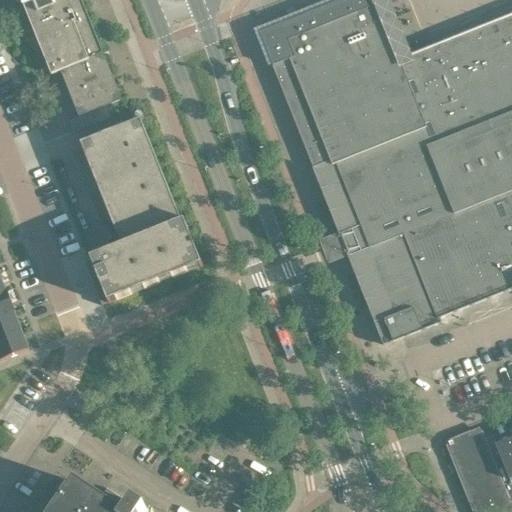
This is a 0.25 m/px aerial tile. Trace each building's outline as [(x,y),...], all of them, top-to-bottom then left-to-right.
[(22,0),(24,4),(33,0),(75,105),(79,103),(83,114),(70,119),(70,120),(122,99),(82,0),(22,0)] [(511,15),(443,43),(396,62),(371,0),(340,0),(303,15),(304,15),(266,30),(263,38),(273,65),(384,345),(442,322),(440,318),(511,289),(511,15)] [(94,124),(89,113),(69,121),(73,132),(94,124)] [(92,260),(86,262),(103,306),(109,303),(109,304),(112,303),(112,302),(201,267),(204,266),(186,221),(182,223),(179,214),(143,123),(142,120),(82,144),(83,147),(125,251),(120,253),(119,249),(95,259),(94,258),(91,259),(92,260)] [(7,291),(0,274),(0,294),(8,292),(8,291),(7,291)] [(0,316),(16,311),(8,292),(0,294),(0,316)] [(16,312),(16,311),(0,316),(0,338),(22,330),(15,312),(16,312)] [(30,350),(22,330),(0,338),(0,361),(0,362),(30,350)] [(153,401),(140,392),(132,404),(151,417),(159,405),(153,401)] [(511,511),(511,478),(499,447),(497,448),(490,450),(483,431),(481,432),(482,433),(448,447),(448,445),(446,446),(472,511),(511,511)] [(511,439),(496,446),(497,448),(499,447),(511,478),(511,439)] [(78,484),(58,511),(147,511),(148,511),(136,502),(133,506),(112,492),(105,502),(92,493),(89,498),(76,490),(79,485),(78,484)]
